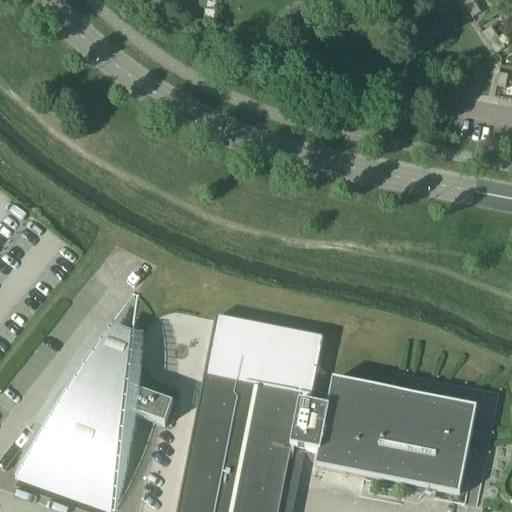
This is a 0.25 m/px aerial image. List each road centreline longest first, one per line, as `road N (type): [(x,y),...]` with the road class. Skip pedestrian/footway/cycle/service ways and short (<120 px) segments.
road 1 (tertiary): [(511,201),(355,172),(245,140),(141,87),(45,0)]
road 2 (unclassified): [(0,443),(118,284)]
road 3 (unclassified): [(157,511),(183,390)]
